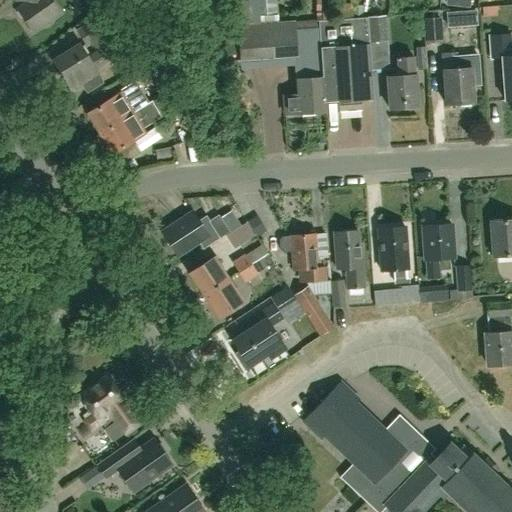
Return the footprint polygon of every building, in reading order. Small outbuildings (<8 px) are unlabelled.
[(58,13),(49,0),(13,0),(18,7),(16,8),(32,31),(58,13)] [(233,0),(235,19),(240,18),(261,17),(258,0),(233,0)] [(276,0),(258,0),(261,17),(277,15),(278,15),(276,0)] [(149,34),(147,28),(150,26),(134,3),(115,16),(131,39),(133,38),(139,41),(149,34)] [(240,18),(235,19),(236,27),(278,24),(277,15),(261,17),(240,18)] [(386,16),(367,17),(368,42),(372,42),(388,41),(386,16)] [(278,24),(236,27),(239,59),(295,55),(294,38),(319,36),(321,70),(322,77),(296,79),(297,95),(282,96),(284,114),(299,113),(325,111),(324,102),(337,101),(341,101),(342,107),(357,106),(357,99),(361,99),(373,98),(368,42),(367,17),(278,24)] [(425,43),(443,42),(440,17),(423,18),(425,43)] [(96,18),(75,31),(86,48),(99,40),(107,35),(96,18)] [(503,100),(511,99),(511,55),(511,56),(510,34),(488,36),(490,58),(500,57),(503,100)] [(102,84),(97,75),(93,69),(112,58),(105,48),(87,59),(78,45),(53,60),(71,90),(80,85),(87,93),(102,84)] [(455,52),(441,53),(442,69),(441,69),(444,104),(473,102),(472,86),(479,86),(476,54),(455,55),(455,52)] [(388,109),(417,106),(414,75),(413,75),(411,57),(396,59),(397,76),(385,77),(388,109)] [(166,94),(173,104),(200,87),(193,77),(166,94)] [(99,108),(87,115),(98,133),(130,113),(130,114),(141,107),(130,89),(109,102),(104,94),(94,100),(99,108)] [(163,122),(176,118),(168,98),(156,102),(163,122)] [(130,113),(98,133),(111,154),(116,150),(132,140),(143,134),(138,126),(157,114),(149,102),(141,107),(130,114),(130,113)] [(212,243),(229,232),(218,214),(208,221),(205,217),(199,221),(192,212),(162,231),(178,256),(198,243),(202,250),(212,243)] [(511,218),(490,220),(493,257),(511,255),(511,218)] [(245,222),(225,235),(233,249),(254,235),(245,222)] [(451,224),(423,226),(426,278),(438,277),(437,259),(454,258),(451,224)] [(409,295),(408,282),(406,268),(407,268),(404,226),(376,229),(379,270),(380,270),(381,281),(384,281),(384,284),(394,283),(395,296),(409,295)] [(347,289),(364,288),(361,244),(358,244),(357,230),(334,231),(336,269),(346,268),(347,289)] [(325,280),(325,279),(326,279),(325,265),(320,266),(319,257),(315,257),(314,233),(291,235),(291,236),(283,236),(279,240),(280,248),(283,251),(292,251),(293,269),(299,268),(300,276),(303,276),(303,282),(325,280)] [(244,253),(231,261),(238,272),(251,264),(245,255),(244,253)] [(251,264),(238,272),(244,283),(257,275),(262,283),(279,272),(267,254),(266,255),(251,264)] [(203,294),(228,278),(214,255),(188,271),(203,294)] [(469,264),(456,266),(458,290),(471,289),(469,264)] [(243,301),(228,278),(203,294),(218,318),(243,301)] [(331,307),(345,306),(343,279),(329,281),(331,307)] [(293,295),(319,335),(332,327),(306,286),(293,295)] [(282,318),(299,307),(286,288),(269,299),(282,318)] [(488,365),(511,363),(511,352),(511,339),(510,339),(509,323),(510,323),(509,302),(487,304),(488,317),(492,317),(493,333),(486,333),(488,365)] [(269,326),(281,318),(273,306),(256,317),(260,324),(233,341),(239,351),(234,354),(246,372),(264,361),(262,357),(268,354),(271,358),(284,350),(269,326)] [(112,442),(139,423),(123,401),(124,400),(116,389),(121,385),(112,374),(108,377),(107,376),(80,395),(93,414),(84,421),(90,431),(104,421),(100,417),(108,411),(115,421),(104,430),(112,442)] [(461,448),(457,453),(448,444),(435,458),(430,454),(434,449),(398,415),(383,430),(353,402),(357,398),(340,382),(302,421),(320,438),(323,435),(353,463),(339,477),(375,511),(381,511),(387,506),(392,511),(418,511),(437,493),(442,498),(448,492),(468,511),(511,511),(511,494),(491,475),(496,470),(487,462),(485,465),(483,463),(481,466),(471,456),(470,457),(461,448)] [(118,469),(134,492),(172,465),(164,454),(166,450),(161,443),(156,443),(153,439),(129,456),(123,446),(96,464),(106,477),(118,469)] [(202,511),(204,511),(185,485),(146,511),(202,511)]
